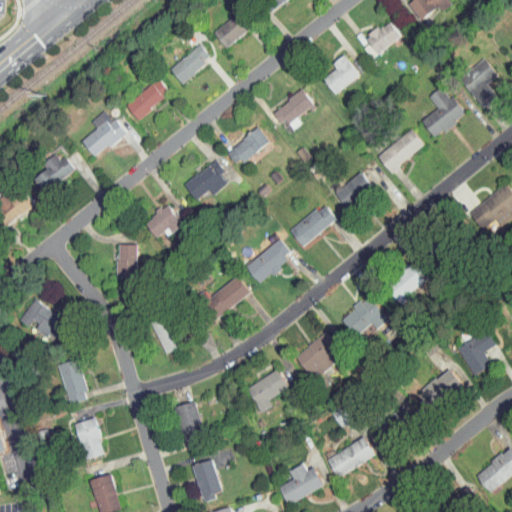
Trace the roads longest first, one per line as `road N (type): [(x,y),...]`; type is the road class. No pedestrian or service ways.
road 1 (residential): [(511,132),(237,355),(135,391)]
road 2 (residential): [(353,0),(13,276)]
road 3 (residential): [(57,246),(114,328),(172,511)]
road 4 (residential): [(511,397),(346,511)]
